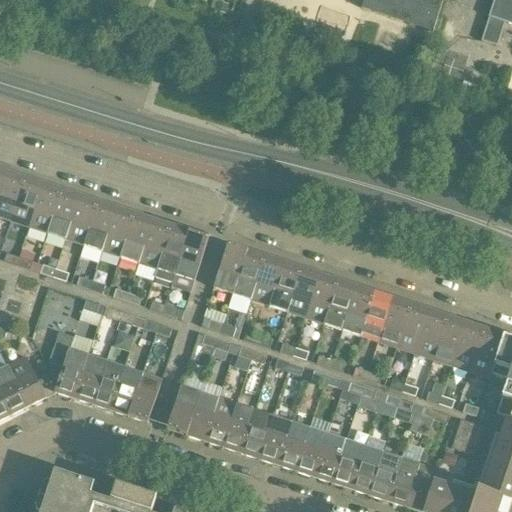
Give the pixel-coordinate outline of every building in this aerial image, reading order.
[(363,0),(360,11),(431,34),(441,3),(431,0),(363,0)] [(511,0),(494,0),(491,11),(490,11),(487,19),(511,27),(511,0)] [(496,48),(499,38),(483,32),(480,43),(496,48)] [(0,220),(10,224),(24,181),(6,175),(0,192),(0,220)] [(28,230),(42,186),(24,181),(10,224),(28,230)] [(47,236),(61,193),(42,186),(28,230),(47,236)] [(65,242),(79,198),(61,193),(47,236),(65,242)] [(83,248),(97,204),(79,198),(65,242),(83,248)] [(102,254),(115,210),(97,204),(83,248),(102,254)] [(120,260),(134,216),(115,210),(102,254),(120,260)] [(138,265),(152,222),(134,216),(120,260),(138,265)] [(156,271),(170,228),(152,222),(138,265),(156,271)] [(170,228),(156,271),(154,279),(171,285),(174,277),(188,234),(170,228)] [(208,241),(188,234),(174,277),(194,284),(208,241)] [(232,297),(246,253),(226,247),(212,290),(232,297)] [(250,303),(264,259),(246,253),(232,297),(250,303)] [(16,268),(19,259),(6,255),(3,264),(16,268)] [(32,264),(19,259),(16,268),(28,272),(32,264)] [(268,309),(282,265),(264,259),(250,303),(268,309)] [(286,314),(300,271),(282,265),(268,309),(286,314)] [(52,280),(55,271),(42,267),(39,276),(49,279),(52,280)] [(68,276),(55,271),(52,280),(65,284),(68,276)] [(305,320),(319,277),(300,271),(286,314),(305,320)] [(323,326),(337,283),(319,277),(305,320),(323,326)] [(88,292),(91,283),(78,279),(75,288),(88,292)] [(105,288),(91,283),(88,292),(102,296),(105,288)] [(341,332),(355,289),(337,283),(323,326),(341,332)] [(359,338),(373,295),(355,289),(341,332),(359,338)] [(125,304),(128,295),(115,291),(112,300),(125,304)] [(141,300),(128,295),(125,304),(138,308),(141,300)] [(377,344),(392,301),(373,295),(359,338),(377,344)] [(396,350),(410,307),(392,301),(377,344),(396,350)] [(98,307),(85,303),(82,311),(95,315),(98,307)] [(161,316),(164,307),(151,303),(149,312),(161,316)] [(177,312),(164,307),(161,316),(174,320),(177,312)] [(414,356),(428,313),(410,307),(396,350),(414,356)] [(119,323),(122,315),(108,310),(105,319),(119,323)] [(432,362),(446,319),(428,313),(414,356),(432,362)] [(134,319),(122,315),(119,323),(131,327),(134,319)] [(451,368),(465,325),(446,319),(432,362),(451,368)] [(156,336),(159,327),(145,322),(142,331),(156,336)] [(219,335),(222,326),(209,322),(206,330),(219,335)] [(469,374),(483,331),(465,325),(451,368),(469,374)] [(235,330),(222,326),(219,335),(232,339),(235,330)] [(171,331),(159,327),(156,336),(168,340),(171,331)] [(490,375),(502,338),(502,337),(483,331),(469,374),(488,380),(490,375)] [(131,351),(134,336),(119,334),(117,349),(131,351)] [(256,346),(258,338),(246,334),(243,342),(256,346)] [(74,402),(88,358),(73,353),(77,341),(62,336),(52,366),(62,369),(58,382),(53,395),(74,402)] [(213,350),(216,342),(203,337),(200,346),(213,350)] [(271,343),(258,338),(256,346),(268,351),(271,343)] [(511,341),(502,338),(490,375),(506,381),(495,415),(511,421),(511,341)] [(77,341),(73,353),(88,358),(93,344),(77,339),(77,341)] [(229,346),(216,342),(213,350),(227,354),(229,346)] [(292,359),(295,350),(282,346),(279,354),(292,359)] [(251,362),(253,354),(240,349),(237,358),(251,362)] [(308,354),(295,350),(292,359),(305,363),(308,354)] [(266,358),(253,354),(251,362),(263,366),(266,358)] [(92,407),(106,364),(88,358),(74,402),(92,407)] [(328,371),(331,362),(318,358),(315,366),(328,371)] [(24,360),(7,368),(28,409),(45,400),(40,391),(24,360)] [(287,374),(290,366),(276,361),(273,370),(287,374)] [(344,366),(331,362),(328,371),(341,375),(344,366)] [(110,413),(125,370),(106,364),(92,407),(110,413)] [(303,370),(290,366),(287,374),(300,378),(303,370)] [(28,409),(7,368),(0,372),(0,399),(9,418),(28,409)] [(128,419),(143,376),(125,370),(110,413),(128,419)] [(365,383),(368,374),(355,370),(352,378),(365,383)] [(323,386),(326,378),(313,373),(310,382),(323,386)] [(381,378),(368,374),(365,383),(378,387),(381,378)] [(161,382),(143,376),(128,419),(147,425),(161,382)] [(339,382),(326,378),(323,386),(336,390),(339,382)] [(58,382),(40,391),(45,400),(53,395),(58,382)] [(402,395),(404,386),(391,382),(388,390),(402,395)] [(360,398),(363,389),(350,385),(347,394),(360,398)] [(417,390),(404,386),(402,395),(414,399),(417,390)] [(185,438),(199,394),(180,388),(166,432),(185,438)] [(376,394),(363,389),(360,398),(371,402),(373,402),(376,394)] [(203,444),(217,400),(199,394),(185,438),(203,444)] [(360,398),(349,394),(346,404),(357,408),(360,398)] [(438,407),(441,398),(427,394),(424,402),(438,407)] [(397,410),(400,402),(386,397),(383,406),(386,407),(397,410)] [(371,402),(360,398),(357,408),(368,411),(371,402)] [(454,402),(441,398),(438,407),(451,411),(454,402)] [(0,422),(9,418),(0,399),(0,422)] [(222,450),(236,407),(217,400),(203,444),(222,450)] [(412,406),(400,402),(397,410),(409,415),(412,406)] [(475,419),(478,411),(464,406),(462,414),(475,419)] [(240,456),(254,412),(236,407),(222,450),(240,456)] [(397,410),(386,407),(382,416),(394,420),(397,410)] [(433,422),(435,414),(423,409),(420,418),(433,422)] [(258,462),(273,418),(254,412),(240,456),(258,462)] [(448,418),(435,414),(433,422),(445,427),(448,418)] [(277,468),(291,424),(273,418),(258,462),(277,468)] [(479,498),(432,483),(422,511),(511,511),(511,509),(511,421),(505,419),(479,498)] [(471,425),(460,422),(458,428),(469,432),(471,425)] [(295,474),(309,430),(291,424),(277,468),(295,474)] [(482,429),(471,425),(469,432),(480,435),(482,429)] [(467,438),(469,432),(458,428),(456,434),(467,438)] [(313,480),(328,437),(309,430),(295,474),(313,480)] [(480,435),(469,432),(467,438),(478,441),(480,435)] [(467,438),(456,434),(453,441),(460,443),(464,445),(467,438)] [(331,486),(346,442),(328,437),(313,480),(331,486)] [(478,441),(467,438),(464,445),(468,446),(476,448),(478,441)] [(460,443),(453,441),(450,451),(457,453),(460,443)] [(350,492),(364,448),(346,442),(331,486),(350,492)] [(468,446),(464,445),(460,443),(457,453),(465,456),(468,446)] [(476,448),(468,446),(465,456),(472,458),(476,448)] [(368,498),(382,455),(364,448),(350,492),(368,498)] [(386,504),(400,460),(382,455),(368,498),(386,504)] [(404,510),(418,466),(400,460),(386,504),(404,510)] [(436,472),(418,466),(404,510),(411,511),(422,511),(432,483),(436,472)] [(53,473),(40,510),(39,511),(84,511),(93,486),(53,473)] [(152,511),(156,500),(116,486),(110,503),(125,508),(123,511),(136,511),(137,511),(152,511)]
